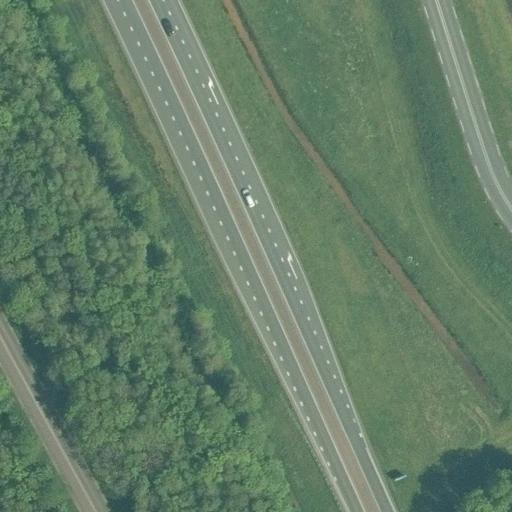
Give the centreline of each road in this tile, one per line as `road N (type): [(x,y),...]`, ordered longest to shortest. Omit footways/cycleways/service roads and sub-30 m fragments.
road 1 (trunk): [(120,0),(355,511)]
road 2 (trunk): [(383,511),(153,0)]
road 3 (trunk): [(431,0),(511,210)]
road 4 (trunk): [(0,339),(94,511)]
